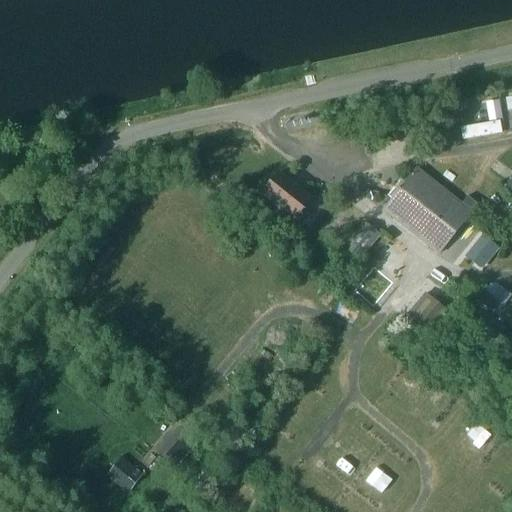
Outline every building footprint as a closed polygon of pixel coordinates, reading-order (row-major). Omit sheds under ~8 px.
[(126,101),(149,96),(148,89),(124,94),(126,101)] [(467,138),(507,133),(506,120),(465,125),(467,138)] [(428,179),(416,169),(383,210),(396,220),(399,215),(431,241),(427,245),(438,254),(478,205),(467,196),(456,209),(424,184),(428,179)] [(278,173),(261,195),(293,220),(302,227),(310,217),(301,210),(310,198),(278,173)] [(0,180),(6,187),(14,180),(8,174),(0,180)] [(499,222),(511,227),(511,226),(511,199),(499,194),(495,204),(504,208),(499,222)] [(343,247),(360,260),(380,235),(363,222),(343,247)] [(464,257),(479,269),(497,247),(482,235),(464,257)] [(402,320),(429,342),(451,315),(424,292),(402,320)] [(489,306),(511,322),(511,306),(497,295),(489,306)] [(127,494),(142,475),(121,457),(105,476),(127,494)] [(92,498),(85,493),(79,503),(86,508),(92,498)]
